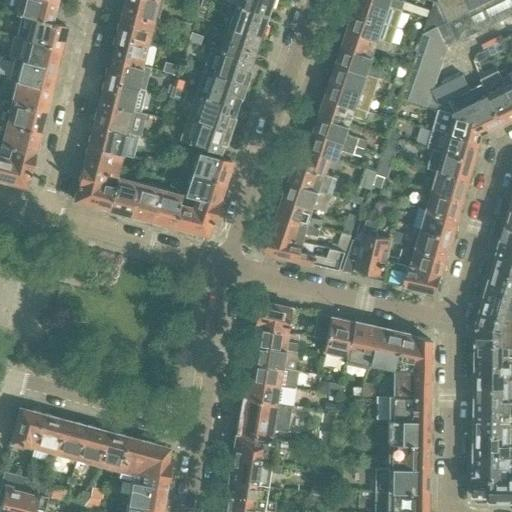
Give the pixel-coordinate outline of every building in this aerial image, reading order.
[(20,16),(31,19),(51,24),(51,22),(54,12),(52,10),(54,1),(49,0),(18,0),(15,15),(20,16)] [(121,14),(152,21),(157,1),(155,0),(122,0),(123,1),(124,3),(121,14)] [(185,0),(184,5),(194,9),(197,0),(185,0)] [(201,0),(199,8),(206,10),(209,0),(201,0)] [(225,0),(225,1),(234,5),(265,16),(268,7),(271,9),(273,0),(225,0)] [(399,18),(401,10),(369,0),(358,0),(354,14),(384,24),(387,14),(399,18)] [(369,0),(401,10),(402,9),(404,2),(397,0),(369,0)] [(445,47),(498,22),(511,14),(511,0),(492,0),(422,36),(407,81),(404,88),(400,99),(426,106),(431,90),(446,47),(445,47)] [(437,0),(433,2),(422,36),(492,0),(437,0)] [(412,5),(404,2),(402,9),(410,12),(412,5)] [(231,16),(227,29),(260,40),(265,25),(262,24),(265,16),(234,5),(230,15),(231,16)] [(116,37),(146,44),(152,21),(121,14),(119,23),(117,24),(115,31),(117,33),(116,37)] [(381,33),(384,24),(354,14),(348,31),(395,47),(398,38),(381,33)] [(511,14),(498,22),(505,39),(511,35),(511,14)] [(15,36),(26,39),(59,48),(61,39),(64,37),(65,30),(64,28),(64,26),(51,22),(51,24),(31,19),(20,16),(15,36)] [(175,21),(174,27),(187,31),(189,25),(175,21)] [(227,29),(219,52),(249,62),(252,53),(255,54),(260,40),(227,29)] [(393,54),(395,47),(348,31),(342,49),(372,59),(376,48),(393,54)] [(187,39),(199,44),(202,36),(190,32),(187,39)] [(110,59),(140,66),(146,44),(116,37),(115,37),(113,38),(111,45),(113,48),(110,59)] [(26,39),(20,61),(53,69),(56,60),(58,58),(60,52),(59,49),(59,48),(26,39)] [(505,39),(487,47),(491,55),(509,46),(505,39)] [(209,49),(201,72),(245,86),(250,70),(247,69),(249,62),(219,52),(209,49)] [(369,67),(372,59),(342,49),(336,66),(378,79),(384,81),(386,73),(369,67)] [(415,53),(407,50),(404,58),(412,61),(415,53)] [(15,82),(48,91),(49,88),(51,87),(53,80),(51,77),(53,69),(20,61),(10,58),(5,79),(15,82)] [(104,81),(135,89),(140,66),(110,59),(108,67),(105,68),(104,75),(105,78),(104,81)] [(161,68),(171,72),(174,63),(164,60),(161,68)] [(376,86),(378,79),(336,66),(331,81),(361,91),(364,82),(376,86)] [(245,86),(201,72),(194,94),(204,98),(234,108),(237,99),(240,100),(245,86)] [(426,106),(438,110),(453,114),(483,123),(488,131),(501,125),(483,88),(482,84),(469,90),(462,75),(431,90),(426,106)] [(502,79),(511,99),(511,82),(508,75),(502,79)] [(394,84),(404,88),(407,81),(396,77),(394,84)] [(183,81),(175,78),(172,87),(180,89),(183,81)] [(483,88),(501,125),(511,119),(511,99),(502,79),(483,88)] [(99,103),(137,113),(139,104),(132,102),(135,89),(104,81),(104,82),(102,83),(100,90),(102,92),(99,103)] [(358,100),(361,91),(331,81),(325,99),(374,115),(378,116),(379,112),(369,109),(370,104),(358,100)] [(9,102),(10,102),(43,111),(43,110),(46,108),(47,102),(46,99),(48,91),(15,82),(9,102)] [(180,89),(172,87),(169,96),(182,101),(185,91),(180,89)] [(204,98),(196,120),(229,132),(235,116),(232,115),(234,108),(204,98)] [(0,122),(5,124),(38,133),(39,132),(38,131),(40,130),(42,123),(41,121),(43,111),(10,102),(9,102),(0,99),(0,122)] [(371,122),(374,115),(325,99),(319,115),(350,125),(353,116),(365,120),(371,122)] [(93,124),(124,132),(127,121),(134,123),(137,113),(99,103),(97,112),(94,113),(92,120),(94,123),(93,124)] [(148,115),(153,116),(157,118),(160,110),(150,107),(148,115)] [(438,110),(433,129),(479,143),(481,134),(488,131),(483,123),(453,114),(438,110)] [(347,135),(350,125),(319,115),(313,133),(356,147),(359,139),(347,135)] [(229,132),(196,120),(188,143),(219,154),(222,145),(225,146),(229,132)] [(5,124),(0,142),(0,145),(32,153),(35,144),(37,142),(39,136),(37,133),(38,133),(5,124)] [(88,145),(121,155),(126,133),(124,132),(93,124),(93,125),(94,125),(92,134),(89,136),(87,141),(89,144),(88,145)] [(153,139),(154,140),(157,130),(143,127),(141,137),(153,139)] [(389,136),(397,139),(399,131),(391,128),(389,136)] [(445,140),(442,152),(474,161),(479,143),(433,129),(432,129),(430,136),(445,140)] [(364,150),(356,147),(313,133),(308,149),(339,159),(342,150),(353,153),(361,156),(364,150)] [(388,138),(385,148),(383,155),(382,158),(392,161),(398,141),(388,138)] [(0,182),(1,182),(4,180),(26,187),(34,154),(32,153),(0,145),(0,182)] [(118,214),(130,217),(139,182),(115,176),(121,155),(88,145),(89,146),(86,148),(84,154),(86,157),(83,167),(81,167),(80,168),(105,174),(116,177),(113,186),(108,209),(117,211),(118,214)] [(343,160),(339,159),(308,149),(300,146),(294,165),(325,175),(326,175),(329,165),(340,168),(343,160)] [(197,150),(189,174),(224,185),(228,173),(227,171),(230,161),(197,150)] [(439,161),(437,172),(468,181),(474,161),(442,152),(439,161)] [(392,161),(382,158),(381,161),(379,168),(377,172),(387,175),(392,161)] [(166,166),(158,164),(156,171),(164,173),(166,166)] [(322,183),(325,175),(294,165),(288,182),(331,195),(334,187),(322,183)] [(103,207),(108,209),(113,186),(102,183),(105,174),(80,168),(72,199),(93,204),(94,207),(101,209),(103,207)] [(366,169),(360,186),(366,188),(370,189),(372,185),(375,174),(376,172),(366,169)] [(437,172),(431,190),(463,200),(468,181),(437,172)] [(182,195),(192,197),(217,205),(218,203),(216,202),(218,193),(222,192),(224,185),(189,174),(182,195)] [(385,177),(375,174),(372,185),(382,189),(385,177)] [(130,217),(151,223),(160,188),(139,182),(130,217)] [(328,203),(331,195),(288,182),(282,199),(313,209),(316,199),(328,203)] [(163,223),(172,226),(178,203),(181,194),(160,188),(151,223),(160,225),(163,223)] [(431,190),(426,209),(457,219),(463,200),(431,190)] [(178,203),(172,226),(175,227),(177,230),(184,232),(187,230),(207,235),(217,205),(192,197),(190,206),(178,203)] [(310,218),(313,209),(282,199),(276,219),(320,229),(322,220),(310,218)] [(426,209),(420,229),(452,238),(457,219),(426,209)] [(318,236),(320,229),(276,219),(270,236),(303,242),(305,234),(318,236)] [(347,219),(342,234),(350,236),(355,221),(347,219)] [(386,261),(390,242),(391,237),(389,237),(388,238),(376,235),(377,231),(377,230),(379,223),(367,220),(361,243),(353,241),(348,256),(343,271),(355,273),(356,270),(368,272),(367,276),(382,280),(386,261)] [(511,226),(505,225),(499,248),(511,251),(511,226)] [(420,229),(415,249),(446,258),(452,238),(420,229)] [(390,242),(399,244),(400,237),(401,233),(392,231),(391,236),(391,237),(390,242)] [(350,236),(342,234),(339,234),(335,250),(345,252),(350,236)] [(267,254),(270,254),(339,270),(345,252),(335,250),(330,249),(329,248),(327,258),(312,254),(314,245),(303,242),(270,236),(266,248),(265,250),(265,251),(265,252),(266,253),(267,253),(267,254)] [(511,251),(499,248),(493,269),(511,274),(511,251)] [(409,266),(408,267),(441,276),(446,258),(415,249),(409,266)] [(386,261),(382,280),(436,292),(441,276),(408,267),(396,264),(386,261)] [(511,274),(493,269),(486,291),(511,298),(511,274)] [(511,298),(486,291),(480,313),(511,321),(511,298)] [(254,316),(253,326),(287,332),(289,321),(291,321),(294,309),(257,300),(254,316)] [(477,325),(476,345),(511,345),(511,344),(511,321),(480,313),(477,325)] [(311,336),(325,339),(330,317),(316,314),(311,336)] [(339,366),(343,363),(353,322),(330,317),(325,339),(322,351),(321,356),(325,363),(339,366)] [(367,368),(368,365),(376,328),(353,322),(343,363),(367,368)] [(253,326),(249,346),(261,348),(261,345),(271,347),(271,349),(299,353),(301,344),(285,341),(287,332),(253,326)] [(368,365),(385,369),(388,366),(392,367),(400,333),(376,328),(368,365)] [(391,371),(391,375),(396,372),(397,369),(428,370),(428,339),(400,333),(392,367),(388,366),(385,369),(391,371)] [(247,363),(281,368),(294,370),(295,361),(298,361),(299,353),(271,349),(271,347),(261,345),(261,348),(249,346),(247,363)] [(476,345),(476,367),(511,367),(511,355),(511,356),(511,345),(476,345)] [(247,363),(244,382),(255,383),(256,380),(265,381),(265,384),(293,388),(295,379),(279,377),(281,368),(247,363)] [(511,367),(476,367),(475,390),(510,391),(511,377),(511,367)] [(391,375),(391,396),(427,397),(428,370),(397,369),(396,372),(391,375)] [(244,382),(241,399),(291,405),(275,402),(276,394),(292,397),(293,388),(265,384),(265,381),(256,380),(255,383),(244,382)] [(320,392),(326,393),(336,395),(339,384),(322,380),(320,392)] [(360,388),(360,396),(366,396),(367,390),(366,390),(366,388),(371,389),(372,384),(363,383),(360,388)] [(352,396),(360,396),(360,388),(352,388),(352,396)] [(475,390),(475,412),(511,412),(511,400),(510,400),(510,391),(475,390)] [(387,395),(386,421),(427,421),(427,397),(391,396),(387,395)] [(241,399),(235,435),(269,439),(271,430),(286,432),(288,424),(296,426),(297,419),(289,417),(291,405),(241,399)] [(334,412),(333,421),(341,422),(343,400),(335,399),(335,404),(334,411),(334,412)] [(334,411),(335,404),(325,403),(324,411),(334,412),(334,411)] [(11,442),(33,448),(42,413),(32,411),(30,412),(19,409),(11,442)] [(511,412),(475,412),(474,435),(509,435),(509,422),(511,422),(511,412)] [(46,452),(54,454),(62,421),(53,418),(51,416),(42,413),(33,448),(30,458),(43,461),(46,452)] [(54,454),(75,459),(84,424),(75,422),(72,424),(62,421),(54,454)] [(341,422),(333,421),(330,443),(339,444),(341,422)] [(386,421),(386,445),(426,445),(427,421),(386,421)] [(75,459),(96,465),(104,432),(95,430),(94,427),(84,424),(75,459)] [(119,471),(121,462),(127,438),(125,438),(124,435),(117,434),(115,435),(104,432),(96,465),(119,471)] [(235,435),(232,458),(280,466),(281,456),(270,454),(272,440),(269,439),(235,435)] [(474,435),(474,457),(511,456),(511,445),(509,445),(509,435),(474,435)] [(127,438),(121,462),(136,466),(141,442),(127,438)] [(328,440),(320,439),(319,447),(327,448),(328,440)] [(130,474),(129,481),(166,487),(171,457),(167,456),(168,449),(152,445),(150,442),(144,441),(141,442),(136,466),(121,462),(119,471),(130,474)] [(386,445),(386,468),(426,468),(426,445),(386,445)] [(511,456),(474,457),(474,480),(511,480),(511,478),(511,467),(511,466),(511,456)] [(363,457),(363,466),(376,465),(375,458),(363,457)] [(232,458),(228,481),(265,487),(267,472),(279,474),(280,466),(232,458)] [(318,460),(316,471),(327,473),(327,471),(328,468),(328,465),(330,461),(318,460)] [(327,473),(326,480),(340,480),(340,469),(328,468),(327,471),(327,473)] [(374,492),(386,492),(425,493),(426,468),(386,468),(374,468),(374,492)] [(327,473),(316,471),(314,495),(325,496),(326,480),(327,473)] [(0,484),(23,491),(26,477),(3,472),(0,484)] [(23,491),(44,496),(47,486),(48,483),(26,477),(23,491)] [(477,500),(511,500),(511,477),(511,478),(511,480),(474,480),(473,496),(477,500)] [(129,481),(126,502),(160,508),(161,498),(164,496),(166,487),(129,481)] [(228,481),(224,504),(271,511),(272,511),(274,502),(263,500),(265,487),(228,481)] [(0,497),(0,511),(42,511),(46,497),(44,496),(23,491),(0,484),(0,496),(0,497)] [(91,484),(89,493),(89,496),(92,496),(99,497),(102,486),(91,484)] [(44,496),(46,497),(64,502),(67,492),(47,486),(44,496)] [(89,496),(89,493),(82,491),(78,506),(82,507),(84,504),(91,497),(92,496),(89,496)] [(386,492),(385,511),(424,511),(425,493),(386,492)] [(91,497),(84,504),(82,507),(81,508),(97,510),(99,497),(92,496),(91,497)] [(126,502),(124,511),(158,511),(160,508),(126,502)]
